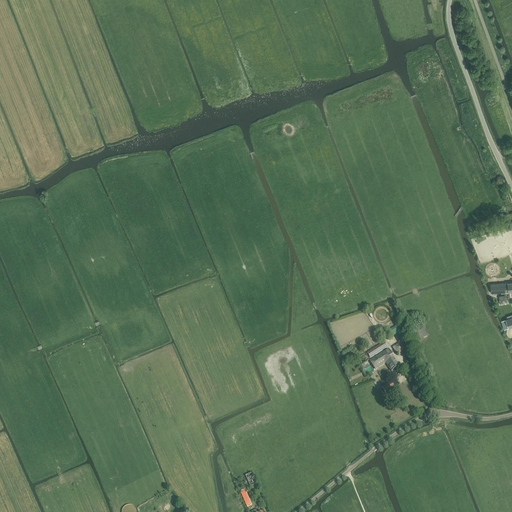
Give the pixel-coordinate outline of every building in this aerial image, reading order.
[(490,284),(491,293),(508,292),(511,291),(511,282),(508,282),(508,280),(507,280),(506,277),(502,278),(502,283),(490,284)] [(507,302),(506,295),(499,296),(500,303),(507,302)] [(499,308),(502,317),(511,314),(509,305),(499,308)] [(423,327),(416,330),(421,339),(428,336),(423,327)] [(391,332),(393,336),(401,332),(398,328),(391,332)] [(401,334),(396,337),(399,343),(393,347),(397,354),(408,348),(401,334)] [(367,354),(370,359),(387,348),(384,343),(367,354)] [(394,370),(399,367),(394,360),(394,359),(388,350),(370,361),(375,370),(386,363),(391,372),(392,371),(393,372),(394,371),(394,370)] [(382,388),(385,394),(394,389),(391,383),(386,385),(386,386),(382,388)] [(246,476),(250,487),(256,484),(252,473),(246,476)] [(242,496),(247,508),(252,506),(246,494),(245,490),(240,492),(242,496)]
